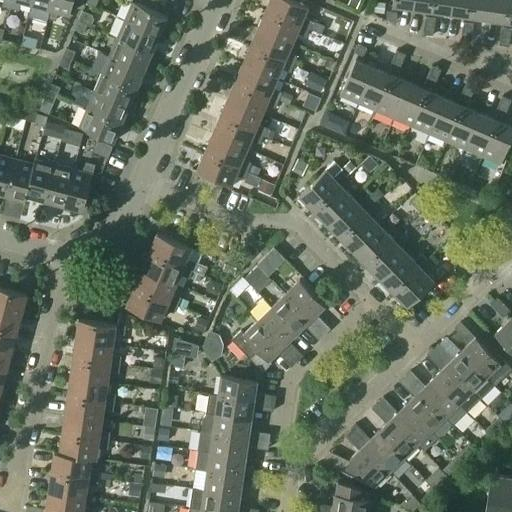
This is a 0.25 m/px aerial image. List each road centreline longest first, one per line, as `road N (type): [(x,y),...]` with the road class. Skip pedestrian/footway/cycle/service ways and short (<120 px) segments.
road 1 (residential): [(368,301),(294,222),(242,223),(140,180)]
road 2 (residential): [(61,252),(9,505)]
road 3 (residential): [(286,466),(289,380),(368,301)]
road 4 (residential): [(140,180),(216,2)]
road 5 (residential): [(286,466),(416,347)]
road 6 (residential): [(511,55),(428,45),(365,22)]
road 7 (residential): [(416,347),(511,251)]
